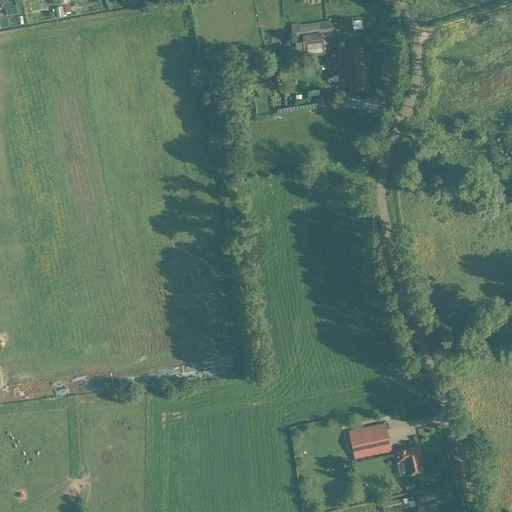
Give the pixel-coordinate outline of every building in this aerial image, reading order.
[(319,22),(299,24),(300,35),(320,32),(331,31),(330,21),(319,22)] [(323,39),(302,41),(302,43),(303,43),(304,56),(304,58),(325,55),(323,41),(323,39)] [(349,80),(351,91),(367,89),(362,47),(343,49),(346,80),(349,80)] [(326,93),(316,95),(318,107),(328,105),(326,93)] [(349,431),(355,459),(391,450),(385,423),(349,431)] [(419,446),(409,448),(395,451),(397,462),(406,460),(409,474),(413,473),(413,474),(422,473),(421,471),(422,471),(420,461),(418,454),(420,454),(419,446)]
